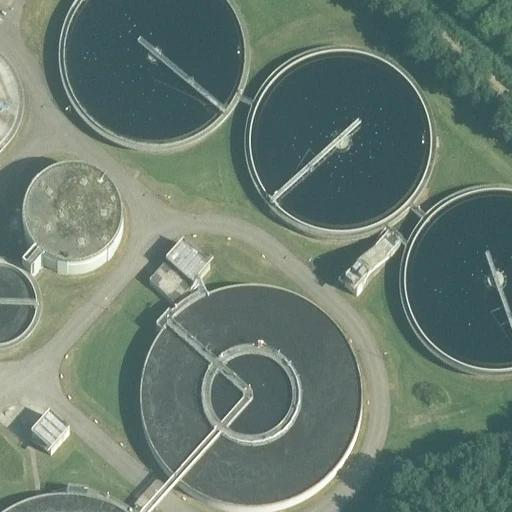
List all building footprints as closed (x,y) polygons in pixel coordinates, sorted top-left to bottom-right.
[(0,164),(4,160),(15,146),(23,128),(25,110),(21,91),(14,76),(3,64),(0,62),(0,164)] [(124,235),(125,227),(124,218),(121,208),(117,199),(111,192),(103,185),(95,181),(84,177),(76,177),(66,177),(58,180),(48,184),(41,190),(34,198),(29,206),(26,215),(25,226),(26,236),(28,246),(33,255),(39,262),(47,268),(55,273),(65,276),(75,277),(85,276),(95,273),(103,268),(111,262),(116,255),(121,246),(124,235)] [(355,273),(344,286),(356,297),(399,248),(387,237),(372,254),(364,263),(355,273)] [(154,277),(148,284),(175,308),(210,269),(188,250),(183,245),(182,245),(164,265),(159,271),(154,277)] [(32,437),(31,439),(50,456),(69,435),(51,420),(49,418),(32,437)]
